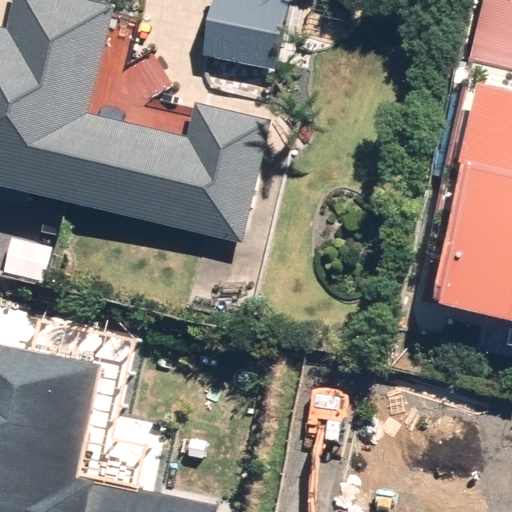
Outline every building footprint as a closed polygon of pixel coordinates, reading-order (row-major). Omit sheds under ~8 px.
[(191,139),(95,123),(114,11),(49,0),(11,0),(5,36),(0,35),(0,203),(249,245),(270,123),(196,111),(191,139)] [(511,0),(480,0),(463,57),(511,71),(511,0)] [(511,323),(511,108),(493,102),(433,299),(511,323)] [(61,232),(0,216),(0,278),(46,290),(61,232)] [(0,511),(88,511),(91,493),(79,491),(98,375),(0,359),(0,511)] [(204,511),(107,497),(104,511),(204,511)]
